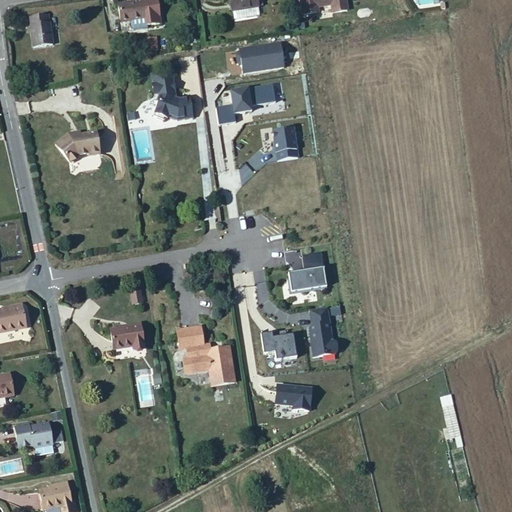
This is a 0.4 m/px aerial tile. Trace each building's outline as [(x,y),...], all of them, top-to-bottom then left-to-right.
[(160,24),(156,0),(147,0),(118,4),(121,23),(146,19),(147,26),(160,24)] [(257,0),(231,0),(235,20),(247,17),(246,9),(258,7),(258,5),(257,0)] [(347,11),(345,0),(300,0),(303,15),(316,13),(318,10),(318,7),(331,6),(332,13),(347,11)] [(246,9),(247,17),(260,15),(258,7),(246,9)] [(52,45),(49,23),(47,23),(46,15),(30,18),(33,48),(52,45)] [(154,37),(143,39),(145,49),(156,47),(154,37)] [(241,66),(242,74),(284,68),(280,44),(239,50),(239,52),(236,55),(237,64),(241,66)] [(192,119),(189,98),(179,99),(176,98),(172,74),(159,76),(151,78),(154,96),(159,95),(159,96),(157,102),(159,102),(153,116),(164,121),(167,119),(168,117),(177,121),(192,119)] [(233,106),(216,109),(219,126),(236,123),(234,115),(252,112),(251,107),(276,103),(273,86),(230,93),(233,106)] [(298,158),(293,128),(273,131),(277,161),(298,158)] [(100,155),(96,133),(74,137),(68,134),(55,145),(69,163),(73,163),(77,160),(78,156),(89,154),(89,156),(100,155)] [(327,289),(321,253),(316,254),(318,269),(305,271),(288,274),(291,293),(321,288),(321,290),(327,289)] [(318,269),(316,254),(302,256),(305,271),(318,269)] [(139,290),(130,291),(133,305),(141,303),(139,290)] [(0,333),(25,328),(21,306),(11,308),(11,310),(2,312),(0,312),(0,333)] [(333,341),(328,308),(310,311),(313,325),(312,325),(310,328),(314,357),(336,354),(338,351),(337,343),(334,341),(333,341)] [(113,350),(133,347),(133,351),(144,349),(140,324),(129,326),(129,327),(110,330),(113,350)] [(234,383),(229,348),(210,350),(209,345),(203,346),(200,327),(176,331),(179,347),(188,346),(188,348),(186,348),(186,349),(188,359),(183,359),(185,374),(209,370),(211,386),(234,383)] [(297,358),(293,335),(273,339),(272,335),(261,337),(264,353),(274,351),(275,354),(276,362),(297,358)] [(0,398),(13,396),(9,374),(0,376),(0,398)] [(312,389),(277,386),(275,408),(310,411),(312,389)] [(459,437),(450,395),(438,398),(447,439),(459,437)] [(52,445),(48,424),(29,427),(28,425),(14,427),(18,448),(32,446),(32,447),(34,449),(35,449),(36,457),(53,454),(52,445)] [(63,431),(54,431),(55,443),(64,443),(63,431)] [(71,504),(67,483),(48,487),(48,489),(38,491),(42,510),(60,507),(61,511),(75,511),(73,503),(71,504)]
